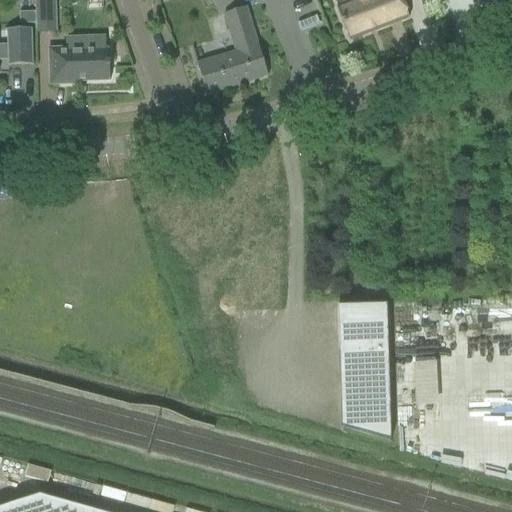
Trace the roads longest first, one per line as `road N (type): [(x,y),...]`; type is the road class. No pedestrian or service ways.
road 1 (residential): [(511,43),(178,147)]
road 2 (residential): [(178,147),(0,159)]
road 3 (residential): [(127,0),(178,147)]
